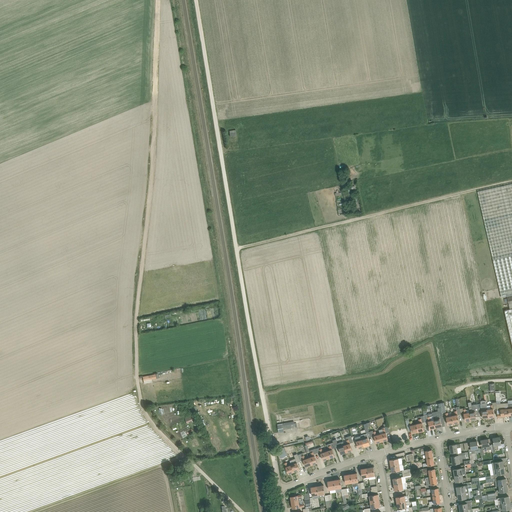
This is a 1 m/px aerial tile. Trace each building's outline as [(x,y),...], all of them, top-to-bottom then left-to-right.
[(511,183),(477,191),(501,297),(511,294),(511,295),(507,296),(507,298),(509,304),(510,309),(504,310),(511,344),(511,183)] [(454,411),(455,415),(452,415),(454,424),(459,422),(458,415),(461,414),(459,406),(458,398),(456,399),(457,407),(456,407),(456,410),(454,411)] [(496,404),(496,402),(492,403),(493,405),(490,405),(491,408),(487,409),(489,417),(494,416),(493,409),(497,408),(496,404)] [(475,411),(478,411),(477,403),(473,404),(472,405),(472,407),(469,407),(470,412),(471,420),(477,419),(475,411)] [(477,403),(478,411),(482,410),(483,418),(489,417),(487,409),(484,410),(483,406),(481,406),(481,403),(477,403)] [(509,415),(508,404),(508,403),(496,404),(497,408),(497,410),(501,410),(501,416),(509,415)] [(459,406),(461,414),(464,413),(465,421),(471,420),(470,412),(466,413),(465,409),(463,409),(463,408),(460,408),(459,406)] [(433,415),(434,420),(436,428),(442,426),(440,418),(443,418),(442,413),(441,410),(438,411),(436,411),(432,412),(433,415)] [(448,425),(454,424),(452,415),(448,416),(448,412),(445,413),(447,420),(448,425)] [(191,421),(192,422),(195,421),(192,415),(184,418),(187,424),(189,423),(189,422),(191,421)] [(420,423),(416,424),(418,432),(424,430),(422,423),(425,422),(424,415),(420,416),(421,419),(419,419),(420,423)] [(424,415),(425,422),(428,421),(430,429),(436,428),(434,420),(431,420),(430,416),(427,417),(427,415),(424,415)] [(406,421),(407,426),(410,425),(412,433),(418,432),(416,424),(413,425),(412,421),(410,421),(409,420),(406,420),(406,421)] [(278,426),(279,431),(284,431),(284,430),(297,427),(297,423),(278,426)] [(389,431),(388,426),(384,427),(385,428),(379,430),(380,434),(382,441),(388,439),(386,432),(389,431)] [(376,443),(382,441),(380,434),(376,435),(375,431),(373,432),(373,430),(369,431),(371,437),(374,436),(376,443)] [(364,435),(361,436),(362,438),(364,446),(370,445),(368,438),(371,437),(369,431),(366,432),(367,434),(364,435)] [(348,444),(344,445),(347,452),(352,450),(350,443),(353,442),(352,437),(351,436),(345,438),(348,444)] [(364,446),(362,438),(359,438),(358,436),(357,437),(355,437),(356,441),(358,448),(364,446)] [(491,445),(492,449),(493,452),(496,452),(495,450),(498,449),(498,445),(501,444),(500,437),(493,438),(494,444),(491,444),(491,445)] [(341,454),(347,452),(344,445),(343,441),(338,443),(336,439),(333,440),(335,448),(338,447),(341,454)] [(486,450),(490,449),(492,449),(491,445),(490,445),(488,439),(481,440),(482,447),(486,446),(486,450)] [(305,443),(306,445),(305,445),(307,451),(309,450),(307,445),(313,443),(313,441),(305,443)] [(474,463),(474,460),(476,459),(475,453),(474,449),(478,448),(477,441),(470,442),(472,453),(469,454),(470,460),(471,463),(474,463)] [(329,458),(335,456),(332,449),(332,448),(335,447),(333,442),(327,445),(327,447),(328,446),(330,450),(326,451),(329,458)] [(458,448),(461,447),(460,444),(450,445),(451,453),(458,451),(458,448)] [(322,449),(321,447),(316,448),(317,453),(320,452),(321,453),(323,460),(329,458),(326,451),(323,452),(322,449)] [(314,454),(317,453),(316,448),(315,448),(310,450),(311,453),(312,456),(309,458),(312,465),(317,462),(315,455),(315,456),(314,454)] [(425,451),(424,448),(420,449),(421,454),(426,453),(427,458),(433,457),(432,449),(425,451)] [(308,454),(304,455),(303,453),(302,453),(301,451),(297,452),(300,461),(303,460),(306,467),(312,465),(309,458),(308,454)] [(297,462),(300,461),(297,452),(296,452),(291,454),(295,463),(292,465),(294,472),(300,469),(297,462)] [(452,456),(453,464),(460,463),(459,458),(466,457),(465,454),(452,456)] [(433,457),(427,458),(427,463),(423,463),(423,466),(428,465),(428,466),(434,465),(433,457)] [(289,474),(294,472),(292,465),(288,466),(287,462),(284,463),(286,467),(289,474)] [(497,475),(500,474),(505,473),(504,467),(493,469),(493,472),(494,475),(497,474),(497,475)] [(362,478),(363,478),(363,481),(369,480),(369,477),(367,468),(361,469),(362,478)] [(429,473),(430,477),(436,476),(435,469),(429,470),(428,468),(422,469),(423,474),(429,473)] [(394,484),(406,482),(405,477),(411,476),(411,472),(403,473),(403,477),(393,478),(394,484)] [(463,478),(463,474),(466,474),(466,473),(455,475),(456,482),(464,481),(464,480),(467,480),(467,477),(463,478)] [(436,476),(430,477),(425,478),(426,483),(427,485),(431,485),(437,484),(436,476)] [(498,480),(495,481),(496,487),(499,486),(507,485),(506,478),(498,480)] [(409,488),(407,488),(406,482),(394,484),(395,490),(405,489),(406,492),(410,491),(415,490),(415,487),(409,488)] [(457,487),(458,493),(469,491),(468,488),(468,485),(457,487)] [(500,492),(508,491),(507,485),(499,486),(500,490),(496,490),(497,493),(500,492)] [(432,492),(433,496),(439,495),(438,488),(433,489),(427,490),(428,492),(432,492)] [(469,495),(469,491),(458,493),(459,499),(466,498),(470,497),(469,495)] [(441,503),(439,495),(433,496),(434,501),(429,502),(430,505),(434,504),(441,503)] [(498,498),(498,501),(499,504),(510,503),(509,496),(501,498),(498,498)] [(406,505),(410,504),(410,501),(406,502),(397,503),(398,509),(407,508),(406,505)] [(471,505),(471,503),(459,504),(460,511),(468,509),(468,506),(471,505)]
